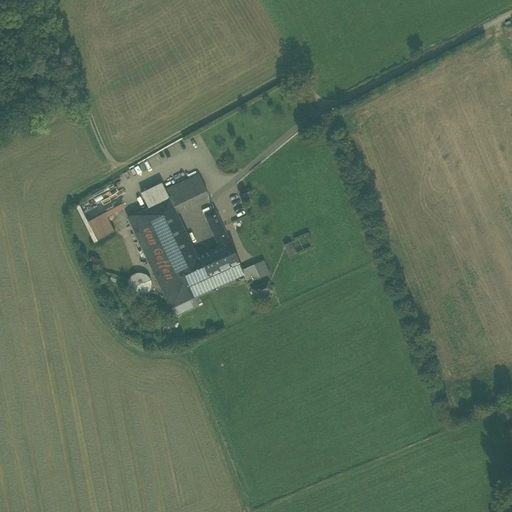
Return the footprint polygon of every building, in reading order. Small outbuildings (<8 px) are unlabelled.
[(197,175),(164,191),(168,199),(177,195),(183,207),(208,196),(198,177),(197,175)] [(112,184),(74,204),(75,207),(78,205),(113,187),(112,184)] [(148,209),(168,199),(164,191),(161,184),(141,194),(148,209)] [(249,192),(240,195),(243,205),(252,202),(249,192)] [(177,195),(168,199),(176,214),(184,210),(183,207),(177,195)] [(196,258),(176,214),(168,199),(148,209),(128,219),(156,277),(155,277),(170,308),(213,288),(198,257),(196,258)] [(78,205),(75,207),(94,244),(113,233),(104,217),(124,207),(122,204),(87,223),(78,205)] [(198,257),(213,288),(243,275),(242,270),(215,211),(205,215),(218,245),(217,248),(218,249),(198,257)] [(297,254),(291,242),(283,246),(289,258),(297,254)] [(263,261),(253,265),(259,278),(269,273),(263,261)] [(243,275),(247,283),(259,278),(253,265),(242,270),(243,275)] [(129,284),(129,288),(131,292),(134,295),(138,296),(142,296),(146,294),(149,291),(150,287),(150,283),(148,279),(145,276),(141,275),(137,275),(133,277),(130,280),(129,284)] [(251,290),(255,297),(272,290),(268,282),(251,290)]
